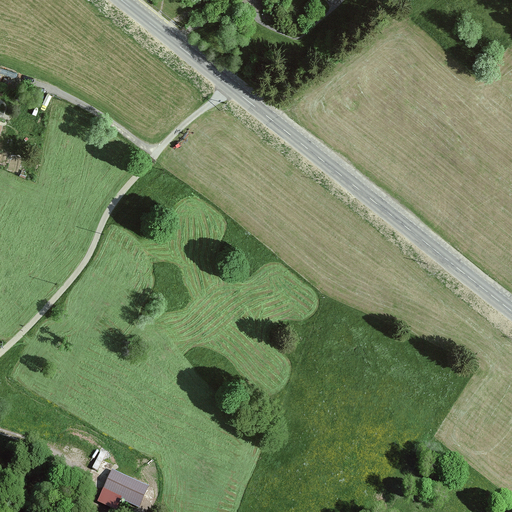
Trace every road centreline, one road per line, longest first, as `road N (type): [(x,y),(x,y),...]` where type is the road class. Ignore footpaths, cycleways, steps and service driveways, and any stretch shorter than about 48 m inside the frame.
road 1 (secondary): [(511,312),(120,0)]
road 2 (track): [(229,86),(116,200),(75,276),(0,354)]
road 3 (unknown): [(19,77),(98,110),(158,153)]
